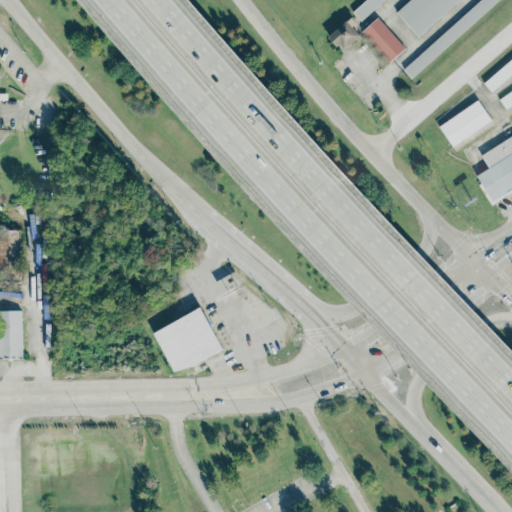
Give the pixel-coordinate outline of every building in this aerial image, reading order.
[(353,11),(365,0),(383,0),(361,20),(353,11)] [(397,12),(410,0),(458,0),(418,36),(397,12)] [(498,0),(412,78),(404,69),(480,0),(498,0)] [(378,17),(405,48),(389,62),(362,31),(378,17)] [(328,37),(331,34),(346,20),(360,35),(345,49),(340,43),(337,46),(328,37)] [(484,83),(511,58),(511,74),(492,92),(484,83)] [(499,99),(511,90),(511,104),(506,109),(499,99)] [(439,126),(478,99),(492,119),(453,146),(439,126)] [(477,175),(489,167),(482,155),(511,135),(511,187),(493,200),(477,175)] [(0,273),(20,273),(19,230),(0,230),(0,273)] [(222,350),(201,308),(153,332),(174,375),(222,350)] [(0,359),(22,359),(21,311),(0,311),(0,359)]
